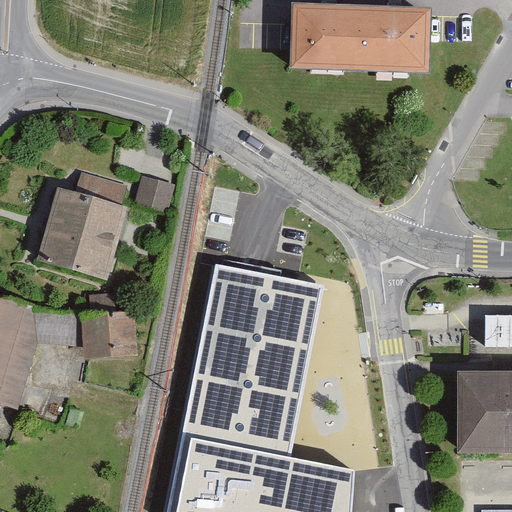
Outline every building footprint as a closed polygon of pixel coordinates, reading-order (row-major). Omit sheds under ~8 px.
[(431,6),(293,1),(291,50),(291,66),(428,70),(430,41),(431,6)] [(143,178),(135,206),(164,213),(172,185),(143,178)] [(125,206),(57,189),(39,261),(107,278),(125,206)] [(321,286),(215,265),(167,511),(350,511),(354,470),(290,459),(321,286)] [(0,296),(0,403),(1,401),(19,406),(39,342),(72,344),(75,313),(37,309),(0,296)] [(83,314),(87,360),(136,356),(133,310),(83,314)] [(511,314),(486,314),(486,345),(511,345),(511,314)] [(511,372),(469,372),(468,449),(511,449),(511,372)]
